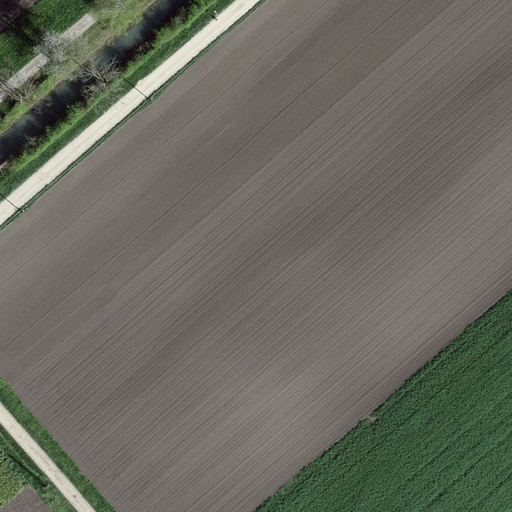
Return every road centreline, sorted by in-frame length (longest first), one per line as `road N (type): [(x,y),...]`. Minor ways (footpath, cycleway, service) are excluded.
road 1 (unclassified): [(0,204),(242,0)]
road 2 (track): [(119,0),(0,103)]
road 3 (track): [(0,391),(100,511)]
